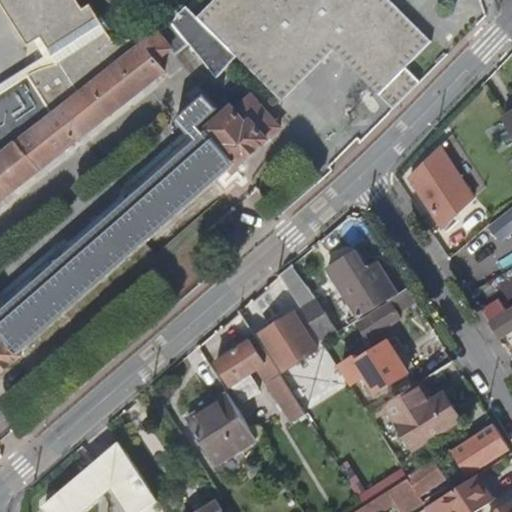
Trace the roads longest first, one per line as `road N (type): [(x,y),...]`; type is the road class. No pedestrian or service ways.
road 1 (residential): [(368,173),(0,495)]
road 2 (residential): [(368,173),(511,401)]
road 3 (residential): [(511,20),(368,173)]
